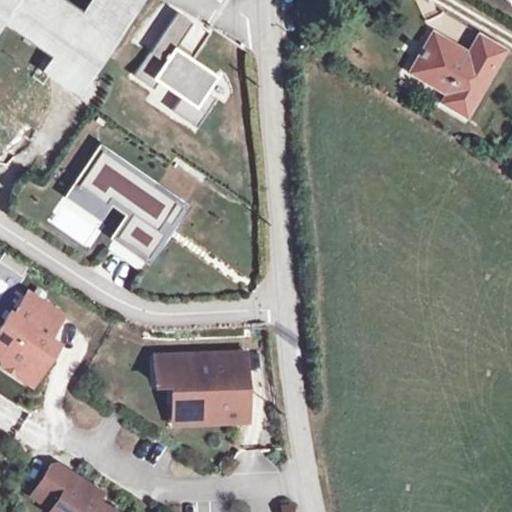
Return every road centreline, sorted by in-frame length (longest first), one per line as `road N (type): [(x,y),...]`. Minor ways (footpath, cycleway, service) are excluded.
road 1 (residential): [(284,306),(157,312),(126,302),(0,224)]
road 2 (residential): [(284,306),(268,0)]
road 3 (residential): [(307,482),(192,485),(126,469),(52,430)]
road 4 (residential): [(307,482),(284,306)]
